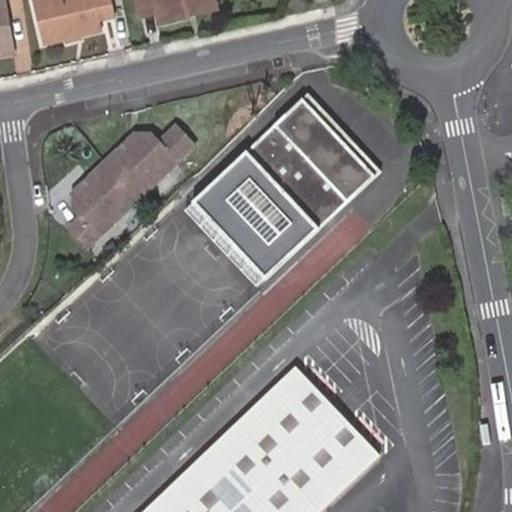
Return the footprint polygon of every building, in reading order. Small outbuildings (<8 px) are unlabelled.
[(35,0),(45,43),(104,30),(102,20),(118,16),(114,0),(35,0)] [(178,17),(214,9),(212,0),(137,0),(142,18),(156,15),(159,27),(179,23),(178,17)] [(0,54),(15,52),(8,4),(0,4),(0,54)] [(216,15),(214,9),(178,17),(179,23),(216,15)] [(382,173),(309,93),(185,207),(259,287),(382,173)] [(126,140),(61,195),(59,212),(67,220),(54,230),(72,251),(185,156),(167,135),(150,150),(143,141),(126,140)] [(141,511),(318,511),(380,454),(295,365),(141,511)]
